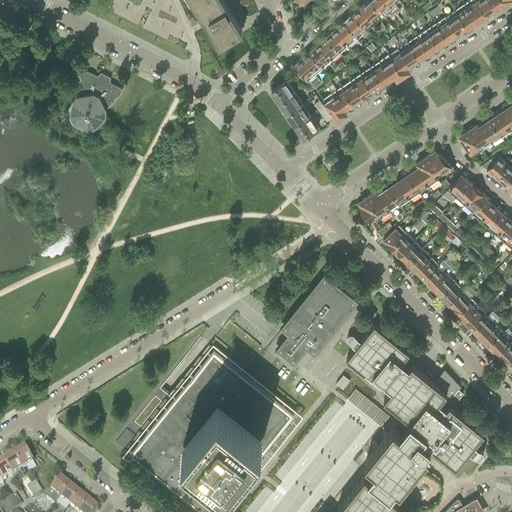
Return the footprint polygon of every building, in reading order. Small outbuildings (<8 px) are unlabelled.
[(194,0),(207,21),(210,25),(221,44),(241,32),(221,0),(194,0)] [(376,14),(380,11),(370,0),(365,0),(364,1),(364,2),(361,6),(375,21),(379,18),(377,16),(376,14)] [(370,0),(380,11),(385,17),(385,16),(389,13),(391,15),(392,15),(395,12),(384,0),(370,0)] [(384,0),(395,12),(399,8),(393,2),(394,2),(394,1),(392,0),(384,0)] [(422,7),(421,8),(424,11),(425,10),(432,4),(429,0),(422,7)] [(476,0),(468,0),(465,3),(478,23),(483,20),(484,20),(489,18),(476,0)] [(490,0),(476,0),(489,18),(493,15),(493,13),(497,10),(490,0)] [(504,0),(490,0),(497,10),(502,7),(503,8),(507,5),(504,0)] [(465,3),(455,9),(469,30),(474,27),(474,26),(478,23),(465,3)] [(354,12),(353,13),(364,25),(367,29),(371,25),(375,21),(361,6),(358,8),(356,8),(353,11),(354,12)] [(455,9),(446,15),(459,35),(463,33),(465,33),(469,30),(455,9)] [(344,19),(343,19),(343,20),(355,34),(355,33),(358,37),(363,33),(361,31),(361,30),(360,29),(364,25),(353,13),(352,13),(351,13),(348,16),(348,17),(345,20),(344,19)] [(446,15),(436,22),(450,42),(451,41),(453,42),(455,40),(456,38),(459,35),(446,15)] [(342,21),(337,25),(337,26),(334,29),(348,45),(356,37),(354,34),(355,34),(343,20),(342,20),(342,21)] [(436,22),(427,28),(441,48),(444,46),(446,46),(449,44),(449,43),(450,42),(436,22)] [(427,28),(418,34),(431,55),(434,52),(436,53),(439,51),(440,49),(441,48),(427,28)] [(339,52),(348,45),(334,29),(331,31),(330,31),(325,36),(339,52)] [(418,34),(408,41),(422,61),(425,58),(427,59),(430,57),(430,55),(431,55),(418,34)] [(331,59),(339,52),(325,36),(321,39),(321,41),(317,44),(331,59)] [(408,41),(399,47),(412,67),(416,65),(418,65),(420,63),(421,61),(422,61),(408,41)] [(372,42),(367,47),(371,51),(376,47),(372,42)] [(323,67),(331,59),(317,44),(315,46),(314,46),(308,51),(323,67)] [(399,47),(389,53),(404,75),(410,70),(409,69),(412,67),(399,47)] [(308,51),(294,63),(300,69),(311,82),(315,87),(316,87),(322,82),(321,81),(315,74),(323,67),(308,51)] [(353,51),(349,54),(353,59),(357,55),(353,51)] [(389,53),(380,60),(393,80),(397,78),(397,79),(404,75),(389,53)] [(380,60),(370,66),(384,86),(387,86),(390,84),(389,82),(393,80),(380,60)] [(341,61),(337,65),(339,68),(340,69),(345,65),(341,61)] [(370,66),(361,73),(374,93),(375,92),(377,93),(380,91),(380,89),(384,86),(370,66)] [(72,100),(69,112),(69,113),(69,114),(69,116),(70,116),(70,117),(72,121),(73,122),(74,123),(85,128),(86,129),(87,129),(88,129),(93,128),(93,127),(95,126),(104,117),(105,117),(105,116),(106,110),(106,109),(106,108),(118,97),(122,89),(109,82),(110,81),(109,81),(106,80),(107,77),(103,75),(101,77),(98,76),(98,75),(97,76),(84,69),(80,78),(81,78),(78,94),(77,95),(72,100)] [(295,73),(307,86),(311,82),(300,69),(295,73)] [(361,73),(351,79),(365,99),(365,98),(368,99),(370,97),(371,95),(374,93),(361,73)] [(272,89),(280,101),(295,91),(287,79),(272,89)] [(351,79),(342,85),(355,105),(356,105),(358,105),(361,103),(361,101),(365,99),(351,79)] [(311,91),(315,87),(311,82),(307,86),(311,91)] [(342,85),(332,92),(346,112),(349,110),(351,110),(354,108),(354,106),(355,105),(342,85)] [(280,101),(287,113),(302,103),(295,91),(280,101)] [(346,112),(332,92),(322,98),(336,119),(346,113),(346,112)] [(314,103),(318,109),(324,106),(319,100),(314,103)] [(502,107),(498,110),(511,130),(511,129),(511,110),(507,102),(503,105),(502,107)] [(287,113),(295,125),(310,115),(302,103),(287,113)] [(324,106),(318,109),(326,121),(331,117),(324,106)] [(491,113),(487,115),(501,136),(511,130),(498,110),(493,113),(491,113)] [(310,115),(295,125),(303,137),(318,127),(310,115)] [(483,120),(478,123),(492,143),(501,136),(487,115),(483,118),(483,120)] [(472,125),(468,128),(482,149),(492,143),(478,123),(474,126),(472,125)] [(482,149),(468,128),(462,132),(462,134),(459,136),(470,152),(480,146),(482,149)] [(134,153),(125,149),(123,153),(132,157),(134,153)] [(433,151),(423,158),(437,179),(438,179),(436,176),(442,172),(445,176),(455,169),(436,152),(433,151)] [(492,173),(496,176),(510,160),(508,158),(505,158),(504,159),(499,155),(499,156),(497,154),(481,165),(491,174),(492,173)] [(417,164),(415,165),(429,185),(437,179),(423,158),(416,163),(417,164)] [(500,181),(504,185),(511,175),(511,158),(510,160),(496,176),(500,180),(500,181)] [(409,168),(405,171),(419,192),(429,185),(415,165),(411,168),(409,168)] [(401,175),(396,178),(410,198),(419,192),(405,171),(401,173),(401,175)] [(461,174),(443,194),(451,201),(455,197),(469,181),(461,174)] [(390,181),(386,183),(400,205),(410,198),(396,178),(392,181),(390,181)] [(445,178),(440,182),(445,188),(449,183),(445,178)] [(455,197),(463,204),(464,204),(477,188),(469,181),(455,197)] [(382,188),(377,191),(390,211),(400,205),(386,183),(382,186),(382,188)] [(477,188),(464,204),(472,212),(486,196),(477,188)] [(374,191),(367,196),(381,218),(390,211),(377,191),(375,193),(374,191)] [(381,218),(367,196),(359,202),(360,203),(358,204),(363,212),(362,213),(364,217),(366,216),(374,228),(379,225),(376,221),(381,218)] [(471,213),(479,220),(493,204),(490,201),(490,200),(486,196),(472,212),(471,213)] [(434,204),(430,208),(438,216),(442,211),(434,204)] [(479,220),(487,227),(502,210),(498,206),(496,207),(493,204),(479,220)] [(487,227),(496,234),(510,218),(507,216),(507,214),(502,210),(487,227)] [(396,215),(394,216),(398,221),(403,216),(400,213),(396,215)] [(431,213),(426,217),(432,223),(432,224),(437,219),(431,213)] [(441,218),(441,219),(446,224),(446,223),(449,220),(444,215),(444,216),(443,216),(441,218)] [(496,234),(504,242),(511,232),(511,220),(510,218),(496,234)] [(446,223),(446,224),(454,232),(457,228),(449,220),(446,223)] [(382,239),(390,247),(406,232),(398,224),(382,239)] [(386,225),(377,231),(381,237),(389,230),(386,225)] [(457,228),(454,232),(458,236),(460,238),(465,233),(458,227),(457,228)] [(390,247),(398,255),(414,240),(406,232),(390,247)] [(467,235),(462,240),(470,247),(474,242),(467,235)] [(456,236),(451,241),(457,246),(461,242),(462,242),(461,241),(456,236)] [(398,255),(406,263),(422,248),(414,240),(398,255)] [(474,242),(470,247),(474,251),(478,246),(474,242)] [(412,267),(415,271),(430,256),(422,248),(406,263),(410,267),(412,267)] [(503,254),(498,259),(501,262),(509,253),(504,249),(501,253),(503,254)] [(470,250),(466,255),(473,261),(474,260),(476,257),(477,257),(470,250)] [(484,252),(480,257),(481,258),(486,262),(490,257),(484,252)] [(423,278),(423,279),(438,264),(430,256),(415,271),(418,274),(419,276),(421,278),(423,278)] [(474,260),(473,261),(480,269),(484,264),(477,257),(476,257),(474,260)] [(428,284),(431,287),(446,272),(452,267),(444,259),(438,264),(423,279),(424,280),(424,282),(426,283),(428,284)] [(508,273),(499,266),(494,272),(503,279),(504,278),(508,273)] [(488,268),(483,273),(488,278),(493,273),(488,268)] [(438,294),(439,295),(454,280),(446,272),(431,287),(434,290),(435,292),(436,294),(438,294)] [(503,279),(509,284),(511,281),(511,277),(508,273),(504,278),(503,279)] [(288,332),(275,348),(293,363),(307,346),(313,351),(354,300),(324,276),(283,327),(288,332)] [(444,300),(447,304),(462,289),(454,280),(439,295),(440,296),(440,298),(442,299),(444,300)] [(503,282),(500,284),(507,290),(509,289),(503,282)] [(462,289),(447,304),(450,307),(451,308),(452,310),(454,311),(455,312),(470,297),(476,292),(468,283),(462,289)] [(507,290),(500,284),(497,288),(504,294),(507,290)] [(483,293),(479,297),(483,301),(487,297),(483,293)] [(460,316),(463,320),(478,305),(470,297),(455,312),(456,312),(456,314),(458,316),(460,316)] [(472,328),(472,329),(485,317),(484,316),(483,316),(486,313),(478,305),(463,320),(466,323),(467,325),(468,327),(470,327),(472,328)] [(375,314),(370,310),(365,317),(370,321),(375,314)] [(480,322),(472,329),(473,330),(474,332),(475,334),(477,334),(480,337),(495,323),(500,318),(492,310),(488,315),(485,317),(480,322)] [(488,345),(488,346),(503,331),(495,323),(480,337),(484,341),(484,343),(486,344),(488,345)] [(463,392),(459,389),(459,388),(460,386),(448,377),(448,376),(448,375),(448,374),(447,373),(446,373),(445,372),(444,373),(443,373),(442,373),(442,374),(441,375),(441,376),(441,377),(441,378),(436,384),(411,364),(408,368),(402,362),(409,353),(374,325),(361,341),(354,335),(353,334),(352,334),(351,334),(350,334),(349,335),(348,335),(347,336),(347,337),(347,338),(346,338),(346,339),(347,340),(347,341),(348,342),(355,348),(346,360),(381,388),(384,384),(390,390),(383,399),(409,420),(399,433),(393,428),(364,463),(374,470),(368,477),(364,474),(336,509),(339,511),(325,511),(324,511),(391,511),(399,502),(390,495),(396,488),(399,491),(418,468),(427,467),(428,465),(427,456),(428,456),(424,453),(430,446),(456,467),(469,451),(476,457),(477,457),(478,457),(479,458),(480,457),(481,457),(482,456),(483,455),(483,454),(483,453),(483,452),(483,451),(482,450),(482,449),(475,444),(484,432),(452,406),(463,392)] [(493,351),(496,354),(511,338),(511,332),(507,327),(503,331),(488,346),(489,346),(490,348),(491,350),(493,351)] [(504,361),(504,362),(511,354),(511,338),(496,354),(500,357),(500,359),(502,361),(504,361)] [(132,453),(204,511),(210,511),(231,486),(235,482),(236,483),(246,470),(250,474),(258,463),(254,460),(265,447),(264,447),(270,439),(290,414),(214,352),(132,453)] [(343,374),(336,383),(342,388),(350,380),(343,374)] [(369,415),(377,405),(356,388),(348,398),(369,415)] [(24,449),(14,455),(22,468),(32,462),(24,449)] [(14,455),(4,461),(12,475),(15,472),(22,484),(29,480),(22,468),(14,455)] [(4,461),(0,463),(0,478),(1,481),(12,475),(4,461)] [(54,504),(60,498),(69,485),(60,478),(45,497),(54,504)] [(35,481),(31,483),(38,494),(42,491),(35,481)] [(38,494),(31,483),(27,486),(34,496),(38,494)] [(60,498),(69,505),(79,493),(69,485),(60,498)] [(69,505),(77,511),(78,511),(88,500),(79,493),(69,505)] [(15,494),(11,496),(17,507),(21,504),(15,494)] [(17,507),(11,496),(7,499),(13,510),(17,507)] [(485,511),(476,497),(450,511),(485,511)] [(442,511),(460,511),(461,511),(463,506),(459,499),(458,498),(457,498),(456,499),(442,511)] [(78,511),(94,511),(98,508),(88,500),(84,505),(78,511)]
